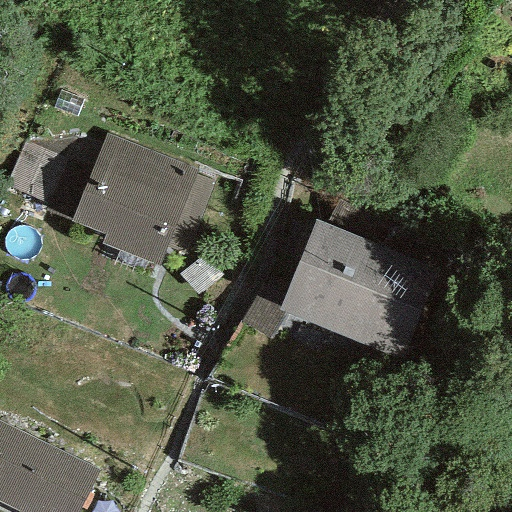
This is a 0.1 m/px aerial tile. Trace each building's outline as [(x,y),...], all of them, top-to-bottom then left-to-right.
[(200,176),(106,140),(90,180),(72,224),(71,231),(106,245),(101,256),(161,279),(171,253),(200,176)] [(90,180),(62,168),(44,212),(72,224),(90,180)] [(216,182),(200,176),(171,253),(187,259),(216,182)] [(287,301),(279,321),(284,323),(405,372),(439,283),(315,231),(287,301)] [(279,321),(287,301),(265,285),(242,325),(270,344),(284,323),(279,321)] [(81,511),(100,474),(0,427),(0,509),(6,511),(81,511)]
